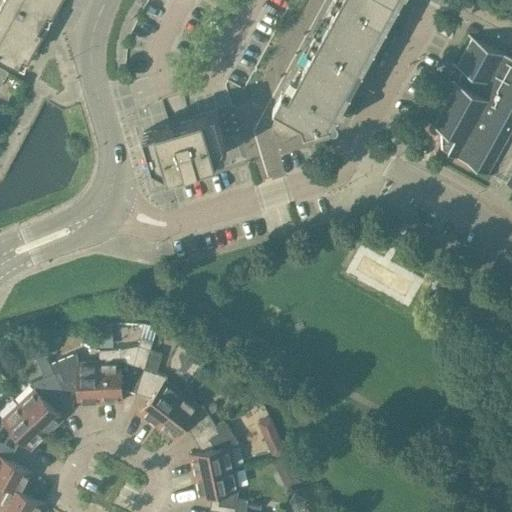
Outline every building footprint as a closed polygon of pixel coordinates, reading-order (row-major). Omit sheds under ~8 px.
[(0,0),(0,55),(19,65),(54,0),(0,0)] [(287,134),(304,129),(335,120),(400,0),(339,0),(288,93),(282,89),(273,105),(280,108),(274,119),(273,122),(273,127),(276,132),(281,135),(287,134)] [(456,82),(434,123),(430,121),(429,122),(455,137),(448,151),(492,175),(493,174),(489,172),(511,128),(511,56),(468,33),(468,34),(472,36),(457,63),(453,61),(453,62),(464,68),(457,81),(453,79),(452,80),(456,82)] [(216,109),(164,124),(143,130),(152,162),(169,171),(186,166),(186,167),(200,163),(200,162),(216,157),(225,140),(224,135),(216,109)] [(98,323),(99,335),(111,335),(111,323),(98,323)] [(46,352),(56,349),(52,333),(42,337),(46,352)] [(120,348),(98,349),(99,360),(100,401),(123,399),(122,386),(136,391),(144,367),(150,347),(153,339),(141,336),(139,344),(120,348)] [(144,367),(136,391),(152,396),(140,411),(158,424),(182,392),(166,379),(167,375),(158,372),(164,351),(150,347),(144,367)] [(73,353),(51,362),(64,394),(78,389),(78,402),(100,401),(99,360),(76,361),(76,351),(73,353)] [(34,388),(19,402),(47,432),(63,416),(48,401),(64,394),(51,362),(40,367),(38,367),(42,377),(31,381),(34,388)] [(182,392),(158,424),(175,438),(186,423),(195,437),(216,424),(203,403),(199,405),(182,392)] [(3,418),(0,423),(0,439),(16,448),(21,437),(31,447),(47,432),(19,402),(3,417),(3,418)] [(190,452),(195,474),(234,466),(230,444),(239,438),(226,417),(216,424),(195,437),(203,449),(190,452)] [(281,438),(274,441),(270,449),(274,456),(287,450),(281,438)] [(10,458),(16,448),(0,439),(0,478),(8,484),(9,483),(22,490),(23,490),(33,471),(10,458)] [(287,452),(273,460),(278,469),(292,461),(287,452)] [(239,487),(234,466),(195,474),(199,496),(212,493),(210,508),(234,511),(237,511),(246,511),(249,496),(237,494),(238,487),(239,487)] [(39,511),(45,502),(23,490),(22,490),(9,483),(8,484),(0,478),(0,511),(39,511)] [(288,503),(299,509),(306,498),(294,491),(288,503)] [(248,509),(258,511),(260,499),(250,498),(248,509)]
